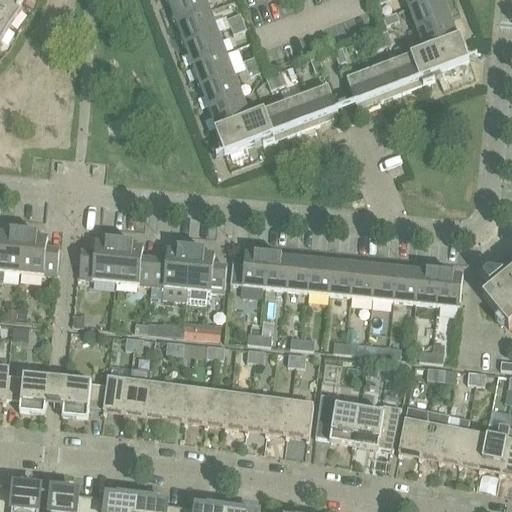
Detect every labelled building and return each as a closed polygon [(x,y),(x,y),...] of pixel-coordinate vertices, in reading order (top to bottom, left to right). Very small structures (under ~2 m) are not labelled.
[(7,0),(0,0),(0,23),(10,30),(22,14),(19,12),(21,6),(7,0)] [(203,0),(183,0),(170,5),(178,26),(209,15),(203,0)] [(391,3),(389,0),(375,0),(378,8),(391,3)] [(439,0),(405,0),(410,11),(439,0)] [(439,0),(410,11),(418,33),(449,21),(440,0),(439,0)] [(178,26),(186,48),(217,36),(209,15),(178,26)] [(383,21),(386,30),(399,25),(396,16),(383,21)] [(227,23),(230,31),(243,26),(240,18),(227,23)] [(456,42),(449,21),(418,33),(426,53),(411,58),(415,67),(430,61),(427,54),(460,41),(460,40),(456,42)] [(0,23),(0,47),(10,30),(0,23)] [(243,26),(230,31),(233,39),(247,34),(243,26)] [(379,38),(384,51),(392,48),(387,35),(379,38)] [(217,36),(186,48),(194,69),(225,57),(217,36)] [(379,38),(371,41),(376,54),(384,51),(379,38)] [(469,66),(460,41),(427,54),(430,61),(415,67),(423,89),(435,85),(434,84),(432,80),(469,66)] [(342,52),(334,55),(339,68),(347,65),(342,52)] [(202,90),(233,79),(225,57),(194,69),(202,90)] [(411,58),(390,67),(402,97),(423,89),(415,67),(411,58)] [(243,65),(246,73),(260,68),(257,60),(243,65)] [(319,61),(310,64),(316,77),(324,74),(319,61)] [(381,106),(402,97),(390,67),(369,75),(381,106)] [(260,68),(246,73),(250,81),(263,76),(260,68)] [(273,78),(279,91),(287,88),(282,75),(273,78)] [(357,113),(357,115),(381,106),(369,75),(347,83),(358,113),(357,113)] [(270,94),(279,91),(273,78),(265,81),(270,94)] [(202,90),(210,112),(241,100),(233,79),(202,90)] [(328,90),(306,99),(317,130),(341,120),(341,119),(339,120),(328,90)] [(296,138),(317,130),(306,99),(284,107),(296,138)] [(241,100),(210,112),(218,132),(215,133),(215,135),(249,122),(251,129),(266,123),(263,115),(249,120),(241,100)] [(263,115),(266,123),(275,146),(296,138),(284,107),(263,115)] [(224,159),(257,146),(262,145),(264,149),(263,149),(263,150),(275,146),(266,123),(251,129),(249,122),(215,135),(224,159)] [(0,287),(2,287),(3,275),(20,277),(24,237),(11,235),(11,238),(1,237),(0,244),(0,287)] [(24,237),(20,277),(57,281),(60,254),(46,253),(48,242),(38,241),(38,238),(24,237)] [(116,287),(120,246),(106,245),(106,248),(96,247),(95,258),(82,256),(79,283),(116,287)] [(134,248),(120,246),(116,287),(152,290),(154,264),(142,262),(143,251),(133,250),(134,248)] [(154,264),(152,290),(157,291),(157,292),(163,292),(162,303),(186,305),(192,253),(178,252),(178,255),(168,254),(167,265),(154,264)] [(209,305),(210,296),(224,298),(227,271),(214,270),(215,258),(205,257),(205,255),(192,253),(186,305),(206,307),(209,305)] [(265,293),(268,260),(255,258),(255,259),(246,258),(245,269),(233,268),(231,289),(243,290),(265,293)] [(282,261),(268,260),(265,293),(287,295),(290,262),(282,261)] [(287,295),(308,297),(311,264),(290,262),(287,295)] [(333,266),(311,264),(308,297),(330,299),(333,266)] [(330,299),(351,301),(354,269),(333,266),(330,299)] [(376,271),(354,269),(351,301),(372,304),(376,271)] [(511,269),(503,277),(488,276),(482,280),(492,293),(483,301),(509,332),(511,329),(511,269)] [(372,304),(394,306),(397,273),(376,271),(372,304)] [(419,275),(397,273),(394,306),(415,308),(419,275)] [(415,308),(437,310),(440,277),(427,276),(419,275),(415,308)] [(454,278),(440,277),(437,310),(459,312),(463,280),(454,279),(454,278)] [(85,319),(73,319),(73,327),(72,330),(84,331),(85,319)] [(135,337),(147,338),(148,329),(136,328),(135,337)] [(204,344),(220,346),(221,334),(206,332),(204,344)] [(259,350),(260,341),(248,339),(247,349),(259,350)] [(260,341),(259,350),(271,351),(272,342),(260,341)] [(125,354),(134,355),(135,343),(126,342),(125,354)] [(144,344),(135,343),(134,355),(142,356),(144,344)] [(302,354),(303,345),(291,344),(290,353),(302,354)] [(303,345),(302,354),(314,355),(315,346),(303,345)] [(166,358),(174,359),(176,347),(167,346),(166,358)] [(176,347),(174,359),(183,360),(184,348),(176,347)] [(345,358),(346,348),(334,347),(333,357),(345,358)] [(346,348),(345,358),(357,360),(358,349),(346,348)] [(215,363),(217,351),(208,350),(207,363),(215,363)] [(225,352),(217,351),(215,363),(224,364),(225,352)] [(388,363),(389,352),(377,351),(376,362),(388,363)] [(389,352),(388,363),(400,364),(401,353),(389,352)] [(256,367),(257,355),(248,355),(247,367),(256,367)] [(265,356),(257,355),(256,367),(264,368),(265,356)] [(431,367),(432,357),(420,355),(419,366),(431,367)] [(432,357),(431,367),(443,368),(444,358),(432,357)] [(296,372),(297,359),(289,359),(288,371),(296,372)] [(306,360),(297,359),(296,372),(305,372),(306,360)] [(500,374),(511,375),(511,366),(501,366),(500,374)] [(0,408),(6,409),(6,404),(5,404),(8,380),(9,372),(0,371),(0,408)] [(427,385),(435,386),(436,373),(414,371),(413,382),(427,384),(427,385)] [(445,374),(436,373),(435,386),(444,386),(454,387),(456,375),(445,374)] [(146,422),(150,388),(152,376),(131,374),(130,385),(125,419),(146,422)] [(476,390),(477,378),(469,377),(468,389),(476,390)] [(486,378),(477,378),(476,390),(485,391),(486,378)] [(20,417),(45,419),(49,383),(24,380),(23,382),(8,380),(5,404),(6,404),(21,405),(20,417)] [(108,382),(107,390),(104,414),(103,416),(125,419),(130,385),(108,382)] [(89,412),(104,414),(107,390),(91,388),(92,387),(66,385),(63,421),(88,424),(89,412)] [(170,390),(150,388),(146,422),(166,425),(170,390)] [(227,433),(247,435),(251,401),(241,400),(242,389),(232,388),(231,398),(227,433)] [(166,425),(186,427),(191,393),(170,390),(166,425)] [(211,396),(191,393),(186,427),(206,430),(211,396)] [(206,430),(227,433),(231,398),(211,396),(206,430)] [(330,447),(354,451),(360,414),(337,410),(338,402),(321,399),(315,442),(330,444),(330,447)] [(271,404),(251,401),(247,435),(267,438),(271,404)] [(292,406),(271,404),(267,438),(287,440),(292,406)] [(314,409),(292,406),(287,440),(309,443),(314,409)] [(383,418),(360,414),(354,451),(378,455),(379,452),(393,455),(401,413),(385,410),(383,418)] [(408,410),(399,458),(420,462),(430,415),(408,410)] [(420,462),(440,466),(447,433),(450,419),(430,415),(420,462)] [(447,433),(440,466),(460,470),(467,436),(469,424),(458,422),(456,434),(447,433)] [(489,429),(487,440),(480,474),(500,478),(509,433),(489,429)] [(511,433),(509,433),(500,478),(511,480),(511,433)] [(467,436),(460,470),(480,474),(487,440),(467,436)] [(14,494),(0,493),(0,511),(38,511),(41,493),(15,490),(14,494)] [(53,494),(50,511),(91,511),(93,502),(78,501),(79,496),(53,494)] [(107,504),(93,502),(91,511),(136,511),(138,503),(120,501),(119,502),(107,501),(107,504)] [(177,511),(167,511),(168,508),(156,506),(156,505),(138,503),(136,511),(177,511)]
